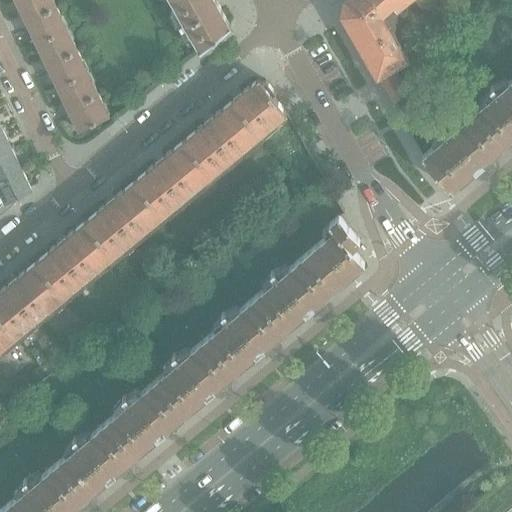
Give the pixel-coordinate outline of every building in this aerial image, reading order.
[(66,28),(52,0),(15,0),(36,42),(66,28)] [(230,26),(216,1),(215,0),(170,0),(200,51),(228,28),(230,26)] [(410,58),(398,36),(395,31),(399,10),(378,6),(371,11),(370,9),(364,15),(350,0),(347,0),(345,2),(343,13),(346,19),(345,20),(346,22),(377,76),(410,58)] [(399,10),(412,0),(350,0),(364,15),(370,9),(371,11),(378,6),(399,10)] [(87,72),(66,28),(36,42),(57,86),(87,72)] [(385,90),(402,80),(418,71),(410,58),(377,76),(385,90)] [(109,116),(87,72),(57,86),(78,130),(109,116)] [(511,137),(511,77),(474,111),(503,145),(511,137)] [(286,112),(273,95),(276,93),(265,80),(262,82),(259,78),(235,97),(250,115),(246,119),(259,135),(286,112)] [(409,93),(402,80),(385,90),(392,103),(409,93)] [(212,174),(258,136),(259,135),(246,119),(250,115),(235,97),(184,139),(212,174)] [(503,145),(474,111),(422,155),(451,189),(503,145)] [(0,153),(11,148),(2,129),(2,128),(0,129),(0,153)] [(163,214),(212,174),(184,139),(135,180),(163,214)] [(0,175),(20,166),(11,148),(0,153),(0,175)] [(28,192),(30,187),(20,166),(0,175),(0,215),(19,199),(18,197),(28,192)] [(114,254),(163,214),(135,180),(86,220),(114,254)] [(364,262),(351,247),(359,240),(338,214),(328,223),(334,229),(305,253),(334,287),(364,262)] [(65,294),(114,254),(86,220),(36,260),(65,294)] [(285,329),(334,287),(305,253),(256,294),(285,329)] [(0,315),(16,335),(65,294),(36,260),(0,290),(0,315)] [(235,370),(285,329),(256,294),(206,336),(235,370)] [(0,347),(16,335),(0,315),(0,347)] [(186,412),(235,370),(206,336),(157,377),(186,412)] [(136,453),(186,412),(157,377),(107,419),(136,453)] [(87,495),(119,468),(136,453),(107,419),(57,461),(87,495)] [(16,511),(66,511),(87,495),(57,461),(8,502),(16,511)] [(0,511),(16,511),(8,502),(0,508),(0,511)]
